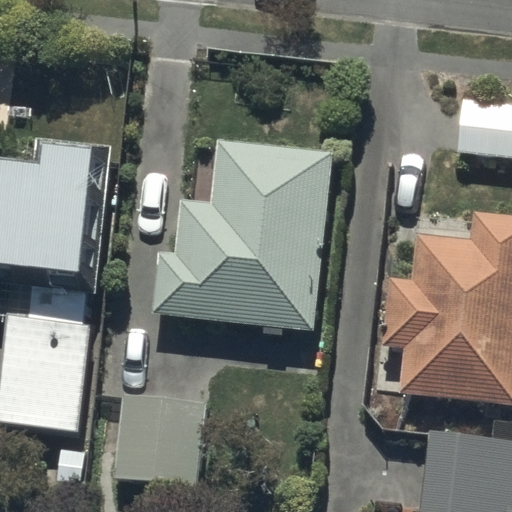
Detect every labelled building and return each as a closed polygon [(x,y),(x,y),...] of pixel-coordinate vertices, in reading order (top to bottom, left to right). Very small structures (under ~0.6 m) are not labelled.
[(511,108),(460,105),(456,159),(511,163),(511,108)] [(40,164),(0,160),(0,276),(106,286),(118,152),(41,145),(40,164)] [(318,338),(336,158),(222,146),(215,208),(184,205),(179,260),(160,258),(154,318),(268,329),(267,340),(287,342),(288,335),(318,338)] [(511,407),(511,221),(475,219),(473,246),(416,241),(412,288),(389,286),(383,354),(408,356),(405,400),(511,407)] [(33,323),(7,321),(0,411),(0,425),(83,432),(92,302),(35,298),(33,323)] [(209,409),(125,402),(118,485),(202,493),(209,409)] [(511,511),(511,446),(428,438),(420,511),(511,511)]
